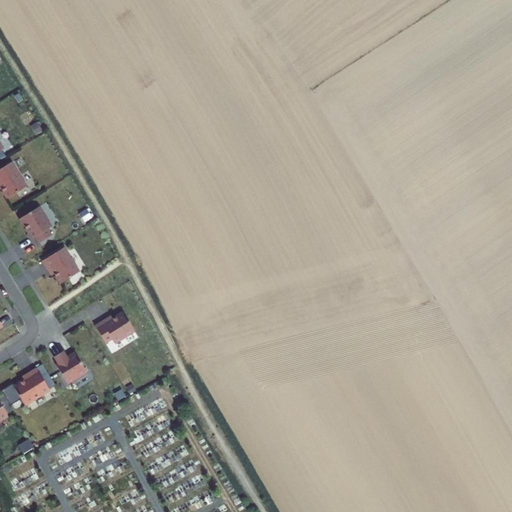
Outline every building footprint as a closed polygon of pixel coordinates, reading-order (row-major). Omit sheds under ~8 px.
[(35,135),(43,131),(37,121),(30,126),(35,135)] [(10,163),(0,168),(0,188),(0,189),(7,199),(26,187),(10,163)] [(38,207),(19,219),(31,239),(34,237),(38,243),(51,235),(47,229),(50,227),(38,207)] [(60,250),(38,263),(45,275),(48,273),(50,276),(56,286),(75,274),(60,250)] [(107,318),(94,326),(105,343),(111,339),(114,344),(134,331),(122,312),(112,319),(109,321),(107,318)] [(58,363),(55,365),(67,384),(86,372),(74,353),(66,358),(62,351),(54,357),(58,363)] [(51,389),(37,367),(26,374),(28,377),(25,379),(14,385),(26,404),(51,389)] [(0,420),(9,415),(0,399),(0,420)]
